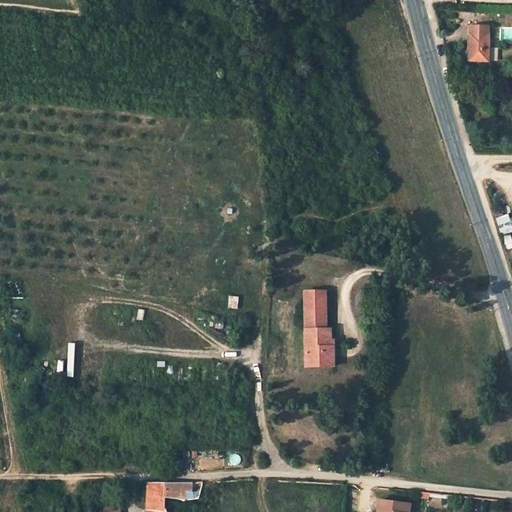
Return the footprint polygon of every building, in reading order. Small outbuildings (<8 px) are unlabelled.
[(491,34),(491,26),(470,26),(470,44),(469,60),(488,61),(489,34),(491,34)] [(325,292),(306,292),(307,367),(334,366),(334,347),(331,347),(330,342),(330,329),(326,329),(325,292)] [(165,511),(166,510),(164,509),(164,498),(165,483),(147,483),(146,510),(149,510),(149,511),(165,511)] [(184,495),(185,492),(191,492),(192,483),(165,483),(164,498),(181,500),(181,496),(184,495)] [(378,511),(387,511),(388,509),(403,511),(402,511),(409,511),(411,505),(380,500),(378,511)]
